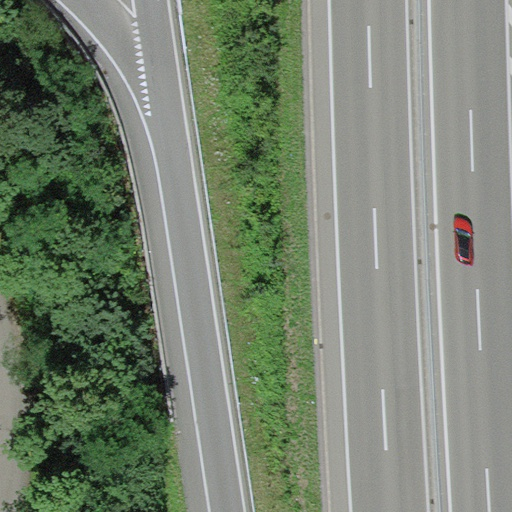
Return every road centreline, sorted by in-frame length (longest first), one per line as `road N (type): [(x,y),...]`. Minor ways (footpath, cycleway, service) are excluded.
road 1 (motorway): [(370,0),(403,511)]
road 2 (motorway): [(496,511),(471,0)]
road 3 (motorway): [(162,144),(215,511)]
road 4 (motorway): [(86,0),(139,75),(162,144)]
road 5 (motorway): [(145,0),(162,144)]
